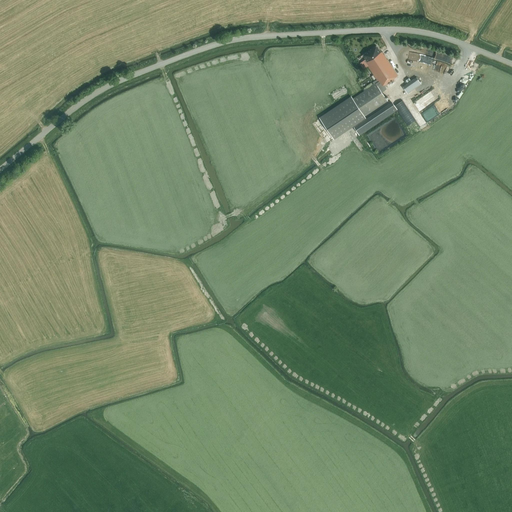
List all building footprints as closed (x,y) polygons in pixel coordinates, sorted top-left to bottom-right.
[(413,45),(411,50),(429,55),(430,50),(413,45)] [(352,97),(320,118),(333,138),(352,125),(359,135),(396,110),(391,103),(366,119),(365,116),(387,101),(382,92),(386,89),(384,86),(390,82),(394,79),(393,78),(397,76),(382,52),(381,52),(377,46),(363,55),(367,62),(366,63),(377,80),(372,82),(373,83),(364,90),(363,90),(364,91),(353,98),(352,97)] [(416,77),(402,87),(407,93),(421,84),(416,77)] [(415,97),(422,93),(420,88),(413,92),(415,97)] [(421,109),(429,105),(424,96),(416,101),(421,109)] [(402,100),(394,106),(407,126),(416,120),(402,100)] [(430,108),(423,113),(428,120),(435,114),(430,108)] [(420,127),(427,124),(424,118),(418,121),(420,127)]
